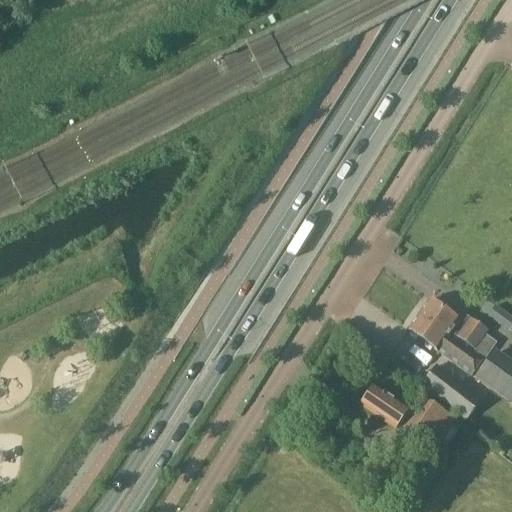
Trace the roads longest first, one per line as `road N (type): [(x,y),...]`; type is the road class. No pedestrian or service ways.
road 1 (primary): [(427,0),(102,511)]
road 2 (primary): [(129,511),(449,0)]
road 3 (unclassified): [(192,511),(511,2)]
